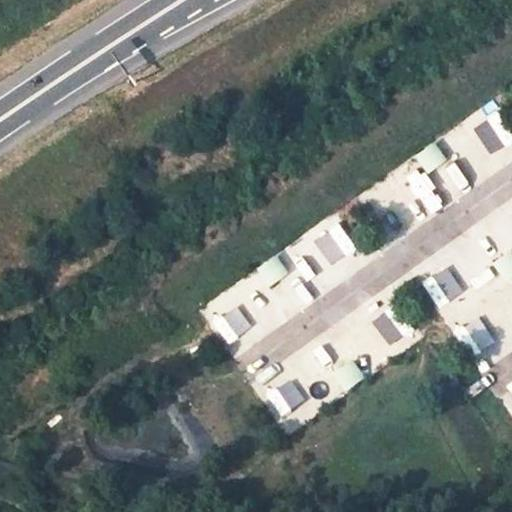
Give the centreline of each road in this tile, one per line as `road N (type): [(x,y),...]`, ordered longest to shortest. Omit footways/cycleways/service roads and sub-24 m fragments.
road 1 (track): [(511,500),(483,500),(435,404),(391,393),(255,478),(191,490)]
road 2 (trunk): [(0,119),(182,0)]
